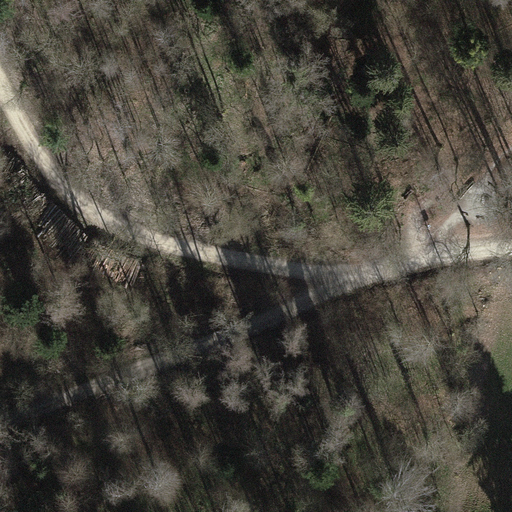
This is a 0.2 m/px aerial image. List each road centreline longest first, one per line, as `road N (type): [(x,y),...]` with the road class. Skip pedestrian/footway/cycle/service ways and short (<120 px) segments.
road 1 (track): [(0,80),(77,206),(172,248),(342,283)]
road 2 (track): [(0,428),(342,283)]
road 3 (track): [(342,283),(465,248)]
